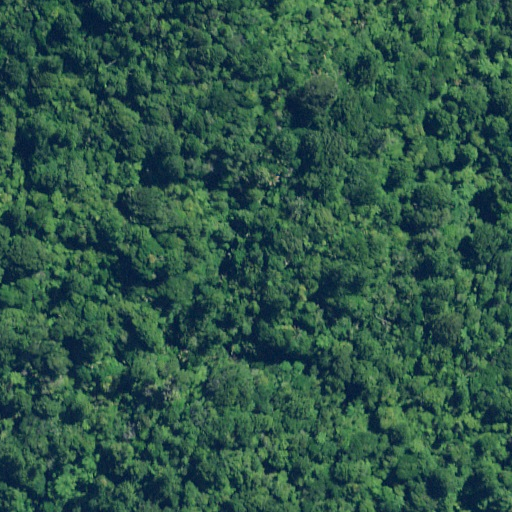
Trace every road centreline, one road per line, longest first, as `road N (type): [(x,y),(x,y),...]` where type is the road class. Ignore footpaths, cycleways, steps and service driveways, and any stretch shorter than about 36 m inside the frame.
road 1 (track): [(160,0),(188,42),(267,74),(356,0)]
road 2 (track): [(469,0),(436,88),(460,103),(511,104)]
